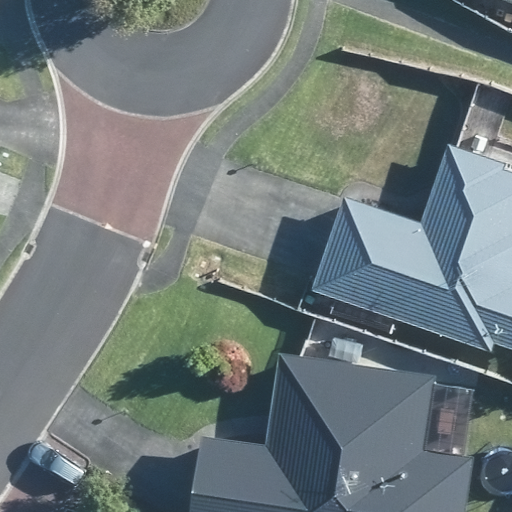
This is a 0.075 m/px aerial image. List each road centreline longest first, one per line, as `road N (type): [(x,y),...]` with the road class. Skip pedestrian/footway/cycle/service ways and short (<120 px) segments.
road 1 (residential): [(0,381),(73,272),(144,70)]
road 2 (residential): [(144,70),(220,54),(243,24),(247,0)]
